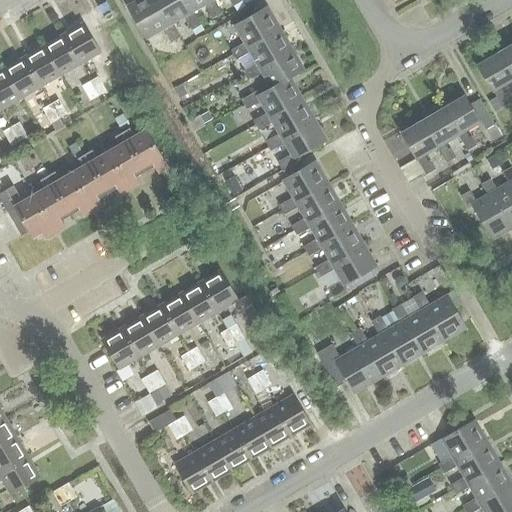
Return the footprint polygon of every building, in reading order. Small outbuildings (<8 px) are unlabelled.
[(180,37),(172,24),(168,26),(152,0),(137,0),(126,6),(146,39),(162,29),(170,43),(180,37)] [(200,25),(192,12),(188,14),(179,0),(152,0),(168,26),(172,24),(184,17),(191,30),(200,25)] [(221,13),(213,0),(212,0),(209,2),(207,0),(179,0),(188,14),(192,12),(204,4),(212,18),(221,13)] [(236,60),(248,52),(246,48),(280,27),(267,6),(233,26),(243,43),(231,50),(236,60)] [(83,22),(62,34),(80,64),(100,53),(83,22)] [(243,71),(246,76),(248,80),(261,73),(258,67),(291,47),(280,27),(246,48),(248,52),(255,63),(243,71)] [(62,34),(42,46),(60,76),(80,64),(62,34)] [(511,43),(497,52),(511,76),(511,43)] [(42,46),(23,57),(40,87),(60,76),(42,46)] [(304,69),(291,47),(258,67),(261,73),(268,84),(241,100),(246,108),(260,101),(257,96),(290,77),(291,76),(304,69)] [(511,78),(511,76),(497,52),(477,64),(496,97),(501,106),(510,101),(505,92),(503,93),(499,86),(511,78)] [(23,57),(3,68),(20,99),(40,87),(23,57)] [(3,68),(0,69),(0,109),(0,110),(20,99),(3,68)] [(97,77),(89,82),(97,96),(105,91),(97,77)] [(302,98),(290,77),(257,96),(260,101),(267,112),(253,120),(256,125),(258,130),(271,122),(268,117),(302,98)] [(97,96),(89,82),(81,86),(89,101),(97,96)] [(463,94),(441,107),(457,134),(466,151),(476,145),(470,136),(468,137),(464,130),(479,121),(463,94)] [(496,97),(488,101),(489,102),(494,110),(501,106),(496,97)] [(270,151),(284,143),(281,138),(314,118),(302,98),(268,117),(271,122),(272,122),(279,134),(265,142),(270,151)] [(470,104),(485,130),(494,124),(479,99),(470,104)] [(58,100),(50,104),(58,119),(66,114),(58,100)] [(58,119),(50,104),(42,109),(50,123),(58,119)] [(421,119),(436,147),(446,162),(455,157),(450,148),(447,150),(443,142),(457,134),(441,107),(421,119)] [(208,112),(199,116),(204,124),(212,120),(208,112)] [(326,140),(314,118),(281,138),(284,143),(285,146),(291,155),(277,163),(282,172),(296,164),(293,159),(326,140)] [(436,147),(421,119),(400,132),(425,174),(434,169),(429,160),(426,162),(422,155),(436,147)] [(18,123),(10,127),(18,142),(26,137),(18,123)] [(18,142),(10,127),(2,132),(10,146),(18,142)] [(129,128),(121,132),(145,172),(153,167),(157,173),(167,167),(145,129),(134,136),(129,128)] [(118,145),(108,151),(130,188),(139,184),(135,177),(145,172),(121,132),(114,137),(118,145)] [(76,142),(68,147),(74,157),(82,153),(76,142)] [(91,150),(84,154),(106,194),(116,188),(119,195),(130,188),(108,151),(96,158),(91,150)] [(490,166),(501,159),(497,152),(486,159),(490,166)] [(81,167),(70,173),(92,211),(102,205),(98,199),(106,194),(84,154),(76,159),(81,167)] [(279,205),(282,210),(284,215),(297,207),(295,202),(327,183),(315,162),(282,181),(292,198),(279,205)] [(502,172),(508,183),(511,181),(511,182),(511,169),(511,167),(502,172)] [(54,172),(47,176),(70,215),(78,210),(82,217),(92,211),(70,173),(59,180),(54,172)] [(44,188),(34,194),(55,232),(64,227),(61,221),(70,215),(47,176),(39,180),(44,188)] [(481,184),(487,195),(490,194),(510,228),(511,226),(511,182),(511,181),(508,183),(496,190),(490,179),(481,184)] [(339,203),(327,183),(295,202),(297,207),(304,218),(291,226),(296,235),(309,227),(306,222),(339,203)] [(55,232),(34,194),(22,201),(12,186),(4,190),(5,191),(0,193),(0,201),(20,236),(28,232),(32,237),(41,232),(45,238),(55,232)] [(490,240),(507,230),(510,228),(490,194),(487,195),(476,202),(470,190),(460,196),(467,207),(470,205),(490,240)] [(352,224),(339,203),(306,222),(309,227),(316,239),(303,247),(308,256),(321,248),(319,244),(352,224)] [(364,245),(352,224),(319,244),(321,248),(322,248),(328,259),(315,267),(321,276),(333,269),(331,265),(364,245)] [(377,266),(364,245),(331,265),(333,269),(340,281),(327,288),(332,298),(346,290),(343,286),(377,266)] [(220,270),(200,282),(217,312),(237,300),(220,270)] [(200,282),(180,293),(197,323),(217,312),(200,282)] [(421,292),(416,295),(412,298),(420,310),(423,308),(443,341),(465,329),(445,296),(429,305),(421,292)] [(180,293),(160,305),(178,335),(197,323),(180,293)] [(160,305),(140,316),(158,346),(178,335),(160,305)] [(422,354),(443,341),(423,308),(420,310),(407,318),(400,305),(391,310),(399,323),(402,320),(422,354)] [(140,316),(121,328),(138,358),(158,346),(140,316)] [(401,366),(422,354),(402,320),(399,323),(387,330),(380,317),(371,322),(379,335),(382,333),(401,366)] [(235,324),(227,329),(235,343),(243,338),(235,324)] [(138,358),(121,328),(100,340),(118,370),(138,358)] [(235,343),(227,329),(219,333),(227,348),(235,343)] [(380,378),(401,366),(382,333),(379,335),(367,342),(359,329),(350,334),(357,347),(361,345),(380,378)] [(265,336),(259,340),(264,350),(271,347),(265,336)] [(243,338),(235,343),(243,357),(251,352),(243,338)] [(355,394),(380,378),(361,345),(357,347),(339,358),(331,346),(317,354),(337,387),(347,381),(355,394)] [(196,347),(188,352),(196,366),(204,361),(196,347)] [(196,366),(188,352),(180,356),(188,371),(196,366)] [(156,370),(148,375),(156,389),(165,384),(156,370)] [(262,370),(254,375),(262,389),(270,384),(262,370)] [(156,389),(148,375),(140,379),(149,394),(156,389)] [(254,393),(262,389),(254,375),(246,379),(254,393)] [(137,378),(125,384),(130,395),(142,389),(137,378)] [(215,397),(223,391),(215,378),(207,384),(215,397)] [(156,389),(149,394),(156,407),(164,402),(156,389)] [(222,393),(215,398),(223,412),(231,407),(222,393)] [(293,394),(272,406),(290,436),(310,424),(293,394)] [(223,412),(215,398),(207,402),(215,417),(223,412)] [(272,406),(253,417),(270,447),(290,436),(272,406)] [(183,416),(175,421),(183,435),(191,430),(183,416)] [(0,419),(0,446),(16,437),(4,417),(0,419)] [(253,417),(233,429),(251,459),(270,447),(253,417)] [(437,464),(440,468),(443,473),(456,465),(453,461),(487,441),(474,420),(441,440),(450,456),(437,464)] [(183,435),(175,421),(167,425),(176,439),(183,435)] [(233,429),(213,440),(231,470),(251,459),(233,429)] [(0,446),(0,473),(27,457),(16,437),(0,446)] [(213,440),(193,452),(211,482),(231,470),(213,440)] [(455,494),(468,486),(466,482),(499,462),(487,441),(453,461),(456,465),(463,477),(449,485),(455,494)] [(211,482),(193,452),(173,464),(191,494),(211,482)] [(27,457),(0,473),(0,479),(9,495),(39,477),(27,457)] [(511,483),(499,462),(466,482),(468,486),(469,487),(475,498),(462,506),(465,511),(471,511),(481,507),(478,502),(511,483)] [(405,489),(411,501),(425,493),(419,481),(405,489)] [(67,483),(60,487),(68,501),(75,497),(67,483)] [(508,511),(511,510),(511,483),(478,502),(481,507),(483,511),(508,511)] [(68,501),(60,487),(52,492),(60,506),(68,501)]
